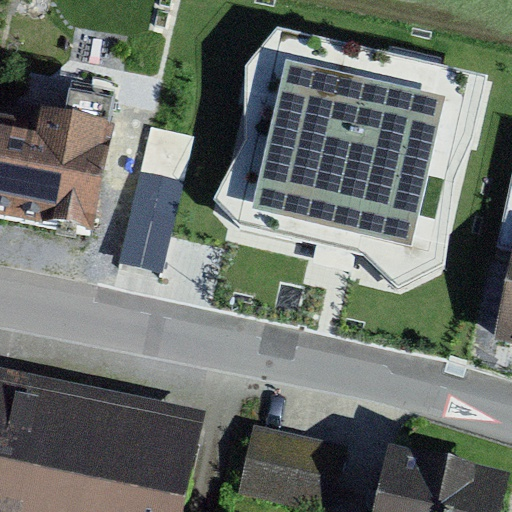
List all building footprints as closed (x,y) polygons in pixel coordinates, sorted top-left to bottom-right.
[(500,107),(324,70),(294,210),(470,247),(500,107)] [(119,167),(3,145),(0,162),(0,224),(106,242),(119,167)] [(198,511),(217,422),(17,381),(0,461),(0,511),(198,511)] [(356,446),(261,428),(249,489),(344,508),(356,446)] [(511,511),(511,474),(409,448),(392,511),(511,511)]
